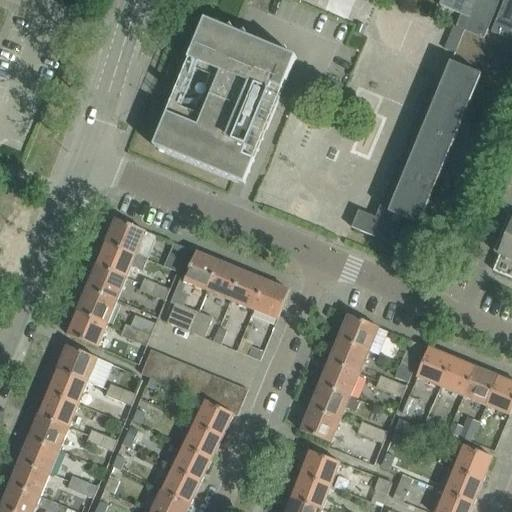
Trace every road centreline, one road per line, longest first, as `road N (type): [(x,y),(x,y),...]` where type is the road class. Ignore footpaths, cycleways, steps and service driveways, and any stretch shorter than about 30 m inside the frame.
road 1 (residential): [(216,511),(324,258)]
road 2 (residential): [(324,258),(86,161)]
road 3 (residential): [(0,370),(86,161)]
road 4 (residential): [(511,336),(324,258)]
road 5 (residential): [(86,161),(138,0)]
